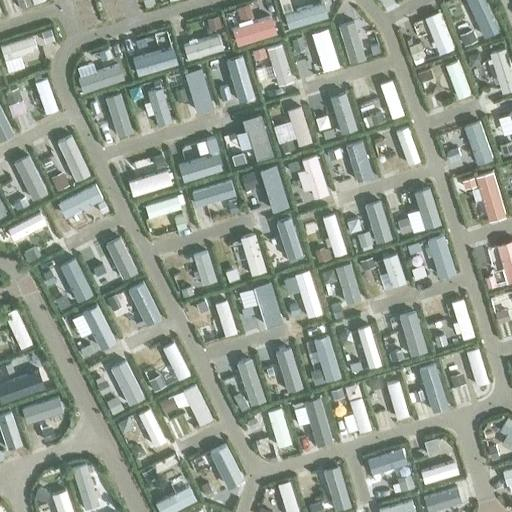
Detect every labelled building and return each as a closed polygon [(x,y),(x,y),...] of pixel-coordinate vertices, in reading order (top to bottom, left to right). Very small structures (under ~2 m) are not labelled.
[(499,29),(485,0),(471,0),(487,35),(499,29)] [(288,27),(319,18),(316,7),(285,16),(288,27)] [(454,47),(440,11),(426,16),(440,53),(454,47)] [(241,42),(271,33),(268,22),(252,26),(251,23),(245,25),(246,29),(238,31),(241,42)] [(361,57),(351,23),(340,26),(350,60),(361,57)] [(338,65),(329,34),(318,38),(327,68),(338,65)] [(194,57),(226,47),(223,36),(203,42),(202,38),(189,41),(194,57)] [(292,79),(281,43),(266,48),(278,84),(292,79)] [(511,66),(506,47),(491,52),(503,92),(511,88),(511,66)] [(138,74),(177,62),(173,50),(134,62),(138,74)] [(11,78),(40,66),(35,55),(17,62),(16,59),(7,62),(9,65),(6,66),(11,78)] [(253,94),(242,56),(230,59),(242,97),(253,94)] [(213,63),(220,89),(231,85),(227,72),(226,73),(222,60),(213,63)] [(471,93),(458,60),(447,64),(459,97),(471,93)] [(83,91),(120,79),(116,67),(94,74),(93,70),(77,75),(79,79),(83,91)] [(57,109),(46,77),(34,81),(46,113),(57,109)] [(213,107),(204,79),(193,82),(195,90),(191,91),(193,97),(197,96),(202,110),(213,107)] [(402,113),(394,88),(383,91),(388,107),(385,107),(387,111),(389,110),(391,117),(402,113)] [(172,120),(164,90),(152,93),(157,112),(152,113),(154,119),(159,118),(161,123),(172,120)] [(353,118),(345,91),(334,94),(342,121),(353,118)] [(129,126),(119,92),(107,96),(109,103),(106,104),(108,111),(112,110),(118,129),(129,126)] [(311,140),(300,105),(287,109),(298,144),(311,140)] [(12,131),(0,107),(0,135),(1,137),(12,131)] [(250,123),(260,157),(272,153),(262,119),(250,123)] [(336,136),(332,123),(318,127),(322,140),(328,138),(329,141),(333,140),(332,137),(336,136)] [(493,158),(482,125),(468,130),(479,163),(493,158)] [(419,159),(407,126),(396,130),(408,164),(419,159)] [(89,173),(70,135),(59,141),(69,159),(64,162),(69,172),(74,170),(78,178),(89,173)] [(372,173),(361,140),(350,143),(360,177),(372,173)] [(327,190),(316,153),(304,157),(316,193),(327,190)] [(48,190),(30,154),(19,160),(37,195),(48,190)] [(183,181),(220,170),(215,155),(178,166),(183,181)] [(132,195),(171,183),(167,169),(147,175),(145,171),(137,174),(139,178),(128,181),(132,195)] [(241,174),(245,190),(255,187),(254,184),(257,183),(255,176),(257,176),(255,170),(241,174)] [(477,175),(490,220),(506,216),(493,170),(477,175)] [(287,205),(278,174),(267,178),(272,194),(268,196),(272,210),(287,205)] [(196,202),(233,190),(229,178),(193,190),(196,202)] [(94,184),(65,199),(70,210),(87,201),(89,205),(96,201),(94,197),(99,195),(94,184)] [(440,226),(428,187),(417,190),(426,222),(427,222),(429,229),(440,226)] [(181,193),(145,205),(149,217),(180,207),(179,204),(184,202),(181,193)] [(391,236),(381,204),(369,207),(375,226),(371,228),(373,235),(378,234),(379,240),(391,236)] [(13,239),(45,222),(39,211),(7,228),(13,239)] [(345,251),(333,212),(321,216),(334,255),(345,251)] [(303,257),(293,224),(283,228),(293,261),(303,257)] [(266,269),(256,236),(244,240),(254,273),(266,269)] [(137,268),(122,239),(111,244),(126,274),(137,268)] [(454,269),(445,240),(434,243),(443,272),(454,269)] [(511,240),(502,244),(511,277),(511,240)] [(316,262),(332,257),(329,248),(325,249),(324,246),(312,250),(316,262)] [(217,284),(206,250),(195,253),(202,274),(196,276),(198,284),(204,282),(206,288),(217,284)] [(92,293),(76,262),(63,268),(78,299),(92,293)] [(359,296),(350,263),(338,266),(348,299),(359,296)] [(318,305),(309,276),(299,279),(308,308),(318,305)] [(158,311),(143,280),(129,287),(145,318),(158,311)] [(280,318),(271,286),(259,290),(269,322),(280,318)] [(474,335),(463,297),(451,301),(457,321),(452,322),(456,333),(460,331),(462,338),(474,335)] [(236,331),(226,299),(216,302),(225,335),(236,331)] [(114,339),(96,304),(86,309),(104,344),(114,339)] [(31,342),(15,307),(4,312),(20,348),(31,342)] [(423,342),(414,313),(403,316),(407,328),(403,329),(406,340),(410,338),(412,345),(423,342)] [(380,363),(368,324),(357,328),(368,367),(380,363)] [(101,347),(96,335),(83,341),(85,345),(80,347),(84,355),(101,347)] [(189,373),(173,341),(163,347),(178,378),(189,373)] [(488,381),(478,347),(466,351),(476,385),(488,381)] [(340,375),(332,349),(321,352),(329,378),(340,375)] [(301,386),(292,356),(280,359),(286,378),(281,379),(284,389),(289,387),(289,389),(301,386)] [(143,396),(123,357),(111,363),(124,389),(119,391),(123,399),(128,397),(131,403),(143,396)] [(258,383),(251,357),(239,361),(247,386),(258,383)] [(446,402),(436,369),(425,372),(435,405),(446,402)] [(0,397),(1,402),(42,388),(36,373),(0,385),(0,397)] [(408,414),(398,379),(386,383),(396,417),(408,414)] [(212,417),(195,384),(182,390),(199,424),(212,417)] [(31,419),(62,408),(58,395),(26,406),(31,419)] [(370,428),(361,397),(350,400),(359,431),(370,428)] [(165,440),(149,407),(138,413),(154,445),(165,440)] [(291,442),(280,407),(267,411),(278,446),(291,442)] [(332,439),(324,409),(312,412),(320,443),(332,439)] [(0,413),(0,426),(7,448),(22,443),(10,410),(0,413)] [(511,435),(511,417),(509,416),(501,429),(511,435)] [(241,474),(225,443),(211,449),(227,481),(241,474)] [(379,467),(405,460),(402,448),(376,456),(379,467)] [(424,482),(458,472),(455,460),(421,471),(424,482)] [(73,467),(84,507),(99,503),(88,462),(73,467)] [(190,494),(177,467),(166,472),(180,499),(190,494)] [(350,504),(340,470),(329,473),(339,508),(350,504)] [(293,511),(285,481),(273,485),(281,511),(293,511)] [(427,507),(460,497),(457,485),(423,496),(427,507)] [(72,511),(65,489),(50,494),(55,511),(72,511)] [(383,511),(411,511),(415,511),(412,499),(382,508),(383,511)]
